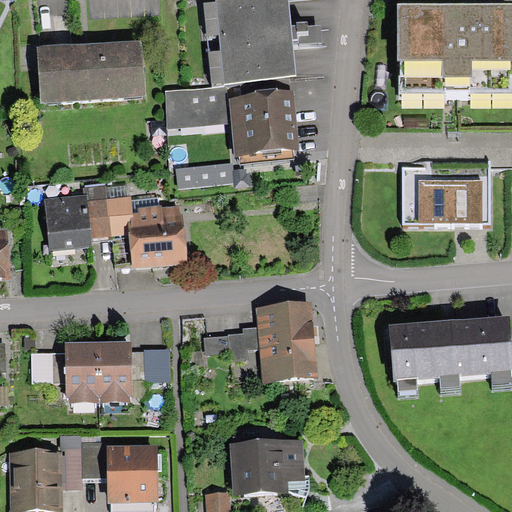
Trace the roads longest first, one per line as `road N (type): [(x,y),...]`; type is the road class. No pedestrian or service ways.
road 1 (residential): [(334,286),(0,312)]
road 2 (residential): [(349,0),(334,286)]
road 3 (residential): [(334,286),(364,423),(423,487),(461,511)]
road 4 (residential): [(511,271),(334,286)]
